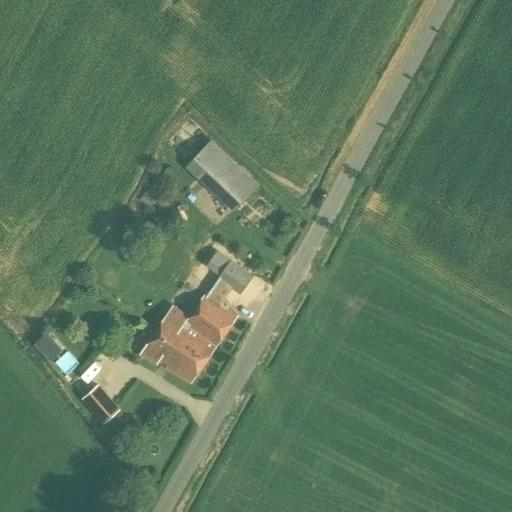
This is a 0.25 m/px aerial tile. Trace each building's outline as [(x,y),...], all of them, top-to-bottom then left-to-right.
[(234,211),(259,185),(212,138),(186,164),(234,211)] [(172,185),(180,176),(170,166),(161,174),(172,185)] [(223,246),(210,261),(244,290),(257,275),(223,246)] [(187,328),(215,348),(237,317),(222,306),(234,289),(221,280),(209,297),(205,294),(188,318),(172,307),(154,332),(170,344),(172,340),(177,343),(187,328)] [(71,342),(86,356),(103,337),(87,323),(71,342)] [(191,383),(215,348),(187,328),(177,343),(172,340),(170,344),(154,332),(139,354),(191,383)] [(49,330),(38,340),(55,358),(66,348),(49,330)] [(68,348),(57,359),(69,372),(81,361),(68,348)] [(120,409),(99,384),(81,399),(103,424),(120,409)]
